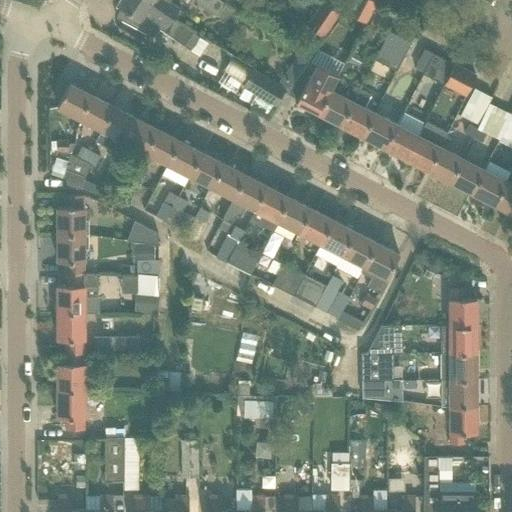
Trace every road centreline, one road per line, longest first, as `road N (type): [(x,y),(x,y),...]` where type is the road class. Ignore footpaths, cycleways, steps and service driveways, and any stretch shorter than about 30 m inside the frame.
road 1 (residential): [(507,274),(492,253),(51,27)]
road 2 (residential): [(19,511),(22,12)]
road 3 (residential): [(509,511),(507,274)]
